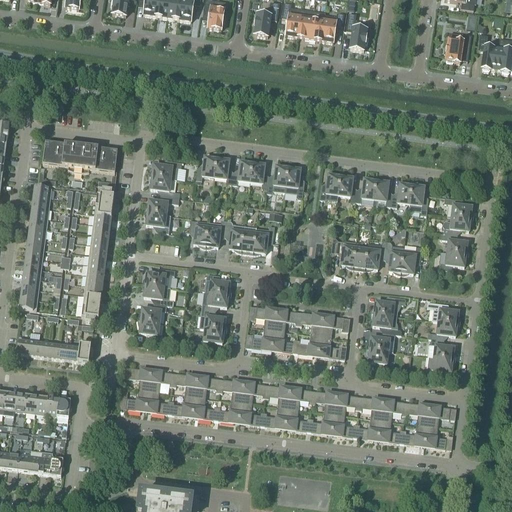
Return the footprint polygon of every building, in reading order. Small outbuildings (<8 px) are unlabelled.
[(38,0),(37,7),(43,8),(43,9),(50,10),(51,0),(38,0)] [(66,0),(65,11),(70,12),(77,13),(78,13),(79,8),(81,6),(82,0),(81,0),(66,0)] [(113,12),(112,18),(113,18),(113,19),(124,20),(125,20),(128,3),(134,4),(134,0),(114,0),(114,5),(111,4),(110,11),(113,12)] [(155,21),(158,0),(139,0),(139,1),(146,2),(143,19),(155,20),(155,21)] [(167,22),(170,0),(158,0),(155,21),(161,22),(161,21),(167,22)] [(181,0),(170,0),(167,22),(172,23),(178,24),(181,0)] [(193,0),(194,0),(193,0),(181,0),(178,24),(190,26),(193,9),(199,10),(200,0),(193,0)] [(476,0),(442,0),(442,2),(444,4),(461,6),(460,13),(473,15),(474,8),(475,8),(476,0)] [(212,3),(205,2),(203,14),(210,15),(207,32),(212,33),(219,34),(221,34),(222,29),(224,27),(225,21),(223,19),(225,6),(212,4),(212,3)] [(255,39),(266,41),(267,41),(270,25),(270,24),(276,25),(279,7),(270,6),(269,15),(258,13),(256,25),(255,25),(254,32),(255,32),(254,39),(255,39)] [(298,42),(302,14),(290,12),(291,8),(286,7),(284,7),(283,10),(281,22),(288,23),(285,40),(297,42),(298,42)] [(303,42),(309,43),(313,15),(302,14),(298,42),(297,42),(303,43),(303,42)] [(324,19),(325,20),(325,17),(313,15),(309,43),(309,45),(314,46),(315,44),(321,45),(320,45),(324,19)] [(336,21),(325,20),(324,19),(320,45),(321,45),(333,47),(335,30),(341,31),(343,18),(337,17),(336,21)] [(367,27),(354,25),(355,19),(348,18),(348,22),(346,35),(352,36),(350,53),(351,53),(351,54),(361,55),(362,55),(363,55),(364,48),(367,49),(368,42),(365,41),(367,27)] [(466,33),(474,34),(476,20),(468,19),(466,33)] [(447,51),(444,51),(443,58),(446,58),(445,65),(446,65),(446,67),(452,68),(453,66),(460,67),(460,64),(467,65),(471,40),(449,37),(447,51)] [(499,48),(486,46),(487,40),(480,39),(478,54),(484,55),(482,73),(482,75),(488,75),(490,74),(490,73),(495,74),(499,48)] [(511,44),(499,43),(499,48),(495,74),(501,75),(502,77),(507,78),(509,77),(511,59),(511,44)] [(0,127),(0,139),(8,140),(9,129),(0,127)] [(45,145),(43,166),(42,168),(68,171),(68,174),(70,175),(72,175),(74,176),(76,176),(78,177),(81,177),(83,177),(85,177),(88,176),(89,173),(114,177),(117,154),(45,145)] [(202,180),(214,181),(217,161),(215,161),(214,161),(212,161),(209,162),(204,161),(203,172),(197,171),(195,184),(201,185),(202,180)] [(225,188),(231,188),(233,176),(227,175),(229,164),(223,163),(222,163),(221,162),(219,161),(218,161),(217,161),(214,181),(226,183),(225,188)] [(150,180),(170,183),(176,184),(177,172),(181,172),(181,166),(165,164),(164,170),(153,168),(152,174),(151,175),(151,176),(150,178),(150,179),(150,180)] [(238,184),(250,186),(252,165),(251,165),(249,165),(248,165),(247,166),(246,166),(240,165),(238,177),(233,176),(231,188),(237,189),(238,184)] [(261,192),(267,193),(268,180),(263,180),(264,169),(259,168),(258,167),(256,166),(255,166),(254,165),(252,165),(250,186),(262,187),(261,192)] [(267,193),(266,197),(271,197),(273,196),(273,195),(284,196),(288,170),(286,170),(285,170),(284,170),(282,170),(281,171),(275,170),(274,181),(268,180),(267,193)] [(288,170),(284,196),(297,198),(296,202),(302,202),(304,185),(299,184),(300,173),(294,172),(293,172),(292,171),(291,170),(289,170),(288,170)] [(40,176),(38,187),(55,189),(55,185),(43,183),(44,176),(40,176)] [(337,204),(338,199),(340,178),(339,178),(337,178),(336,178),(335,179),(333,179),(328,179),(326,190),(321,189),(319,204),(325,204),(325,203),(337,204)] [(349,205),(355,206),(357,194),(351,193),(352,182),(347,181),(344,179),(343,179),(342,179),(340,178),(338,199),(350,200),(349,205)] [(98,189),(114,191),(116,179),(112,179),(111,186),(98,184),(98,189)] [(161,194),(160,200),(179,202),(179,196),(169,195),(170,183),(150,180),(149,182),(150,183),(150,185),(151,188),(150,193),(161,194)] [(361,202),(373,203),(376,183),(375,183),(373,183),(372,183),(369,184),(363,183),(362,194),(357,194),(355,206),(361,207),(361,202)] [(385,210),(391,210),(392,198),(387,197),(388,186),(382,185),(381,185),(380,184),(379,183),(377,183),(376,183),(373,203),(386,205),(385,210)] [(397,206),(409,208),(412,187),(410,187),(409,187),(407,187),(406,188),(405,188),(399,188),(398,199),(392,198),(391,210),(396,211),(397,206)] [(412,187),(409,208),(421,209),(421,214),(426,215),(428,203),(422,202),(424,191),(418,190),(417,189),(416,188),(414,188),(413,188),(412,187)] [(34,190),(33,201),(50,203),(51,192),(34,190)] [(96,198),(94,219),(111,221),(114,200),(111,199),(112,194),(102,193),(101,198),(96,198)] [(145,215),(145,216),(166,219),(167,207),(178,208),(179,202),(160,200),(160,205),(148,204),(148,209),(146,212),(146,213),(145,215)] [(33,201),(32,211),(49,213),(50,203),(33,201)] [(452,208),(451,220),(472,223),(472,222),(472,220),(472,219),(471,217),(471,216),(471,210),(460,209),(461,203),(444,201),(444,207),(452,208)] [(32,211),(30,221),(48,223),(49,213),(32,211)] [(166,219),(145,216),(145,218),(145,219),(145,220),(146,223),(145,229),(157,230),(156,236),(168,237),(169,231),(164,231),(166,219)] [(268,224),(281,225),(282,218),(278,217),(269,216),(268,224)] [(94,219),(92,229),(110,231),(111,221),(94,219)] [(443,232),(443,238),(456,239),(457,234),(468,235),(469,229),(470,228),(470,227),(471,226),(471,225),(472,223),(451,220),(450,225),(445,225),(443,226),(442,230),(443,232)] [(30,221),(29,231),(46,233),(48,223),(30,221)] [(204,252),(205,252),(208,226),(190,224),(189,237),(194,237),(193,248),(198,249),(201,251),(203,251),(204,252)] [(219,240),(225,241),(227,224),(221,224),(220,228),(208,226),(205,252),(207,252),(208,252),(210,252),(212,251),(218,251),(219,240)] [(240,256),(241,256),(244,230),(232,228),(232,227),(231,225),(227,224),(225,241),(230,242),(229,253),(234,254),(236,255),(238,256),(240,256)] [(92,229),(91,239),(108,241),(110,231),(92,229)] [(253,258),(256,232),(256,231),(244,230),(241,256),(253,258)] [(256,232),(253,258),(255,258),(257,258),(258,257),(259,257),(265,257),(267,246),(272,247),(274,231),(269,230),(268,234),(256,232)] [(29,231),(28,241),(45,243),(46,233),(29,231)] [(448,244),(447,256),(467,259),(467,257),(467,256),(467,255),(467,253),(466,252),(467,246),(456,245),(456,239),(443,238),(440,237),(439,243),(448,244)] [(91,239),(90,249),(107,251),(108,241),(91,239)] [(28,241),(27,251),(44,253),(45,243),(28,241)] [(351,272),(353,272),(355,252),(356,246),(344,244),(343,245),(338,245),(335,247),(334,257),(342,258),(340,269),(346,270),(347,270),(349,271),(350,272),(351,272)] [(379,262),(384,263),(386,245),(383,245),(380,248),(380,249),(368,248),(367,253),(365,274),(366,274),(367,274),(369,274),(370,273),(371,273),(377,274),(379,262)] [(399,278),(400,278),(403,253),(404,251),(392,250),(392,249),(390,246),(386,245),(384,263),(389,264),(388,275),(394,276),(395,276),(396,277),(397,278),(399,278)] [(90,249),(89,259),(106,261),(107,251),(90,249)] [(403,253),(400,278),(401,279),(403,278),(404,278),(406,278),(407,277),(413,278),(414,267),(420,268),(422,251),(416,250),(416,254),(403,253)] [(27,251),(25,261),(42,263),(44,253),(27,251)] [(353,272),(365,274),(367,253),(355,252),(353,272)] [(467,259),(447,256),(445,268),(440,268),(439,273),(452,275),(453,269),(464,271),(464,265),(465,264),(466,263),(466,262),(467,260),(467,259)] [(89,259),(87,269),(105,271),(106,261),(89,259)] [(25,261),(24,271),(41,274),(42,263),(25,261)] [(87,269),(86,279),(103,282),(105,271),(87,269)] [(24,271),(23,282),(40,284),(41,274),(24,271)] [(49,277),(57,278),(58,274),(42,272),(41,282),(49,283),(49,277)] [(143,287),(143,288),(164,291),(165,279),(174,280),(175,274),(158,272),(158,277),(147,276),(146,282),(145,283),(144,284),(144,286),(143,287)] [(210,284),(209,296),(229,299),(230,297),(230,296),(229,295),(229,293),(228,292),(229,286),(218,285),(219,279),(206,278),(206,284),(210,284)] [(86,279),(85,289),(102,292),(103,282),(86,279)] [(23,282),(21,291),(39,294),(40,284),(23,282)] [(154,308),(166,309),(172,310),(173,304),(168,304),(170,291),(164,291),(143,288),(143,290),(143,291),(143,293),(144,294),(144,295),(143,301),(154,302),(154,308)] [(85,289),(83,299),(101,302),(102,292),(85,289)] [(21,291),(20,302),(37,304),(39,294),(21,291)] [(203,308),(202,314),(214,315),(215,310),(226,311),(227,305),(228,304),(228,303),(229,302),(229,300),(229,299),(209,296),(207,309),(203,308)] [(101,302),(83,299),(81,320),(86,321),(85,326),(95,327),(96,322),(98,322),(101,302)] [(371,317),(370,317),(396,320),(397,315),(398,313),(399,311),(399,310),(400,308),(403,309),(405,307),(406,303),(387,300),(386,306),(375,305),(375,309),(373,310),(373,311),(372,313),(371,314),(371,315),(371,317)] [(37,304),(20,302),(19,312),(36,314),(37,304)] [(432,325),(438,325),(460,328),(460,327),(460,325),(459,324),(459,323),(459,321),(458,320),(458,319),(458,315),(447,314),(448,308),(427,306),(426,312),(433,313),(432,325)] [(139,323),(138,324),(159,326),(161,314),(166,315),(166,309),(154,308),(153,313),(142,312),(141,318),(140,319),(140,320),(139,321),(139,323)] [(264,323),(263,332),(274,334),(277,313),(256,310),(250,310),(248,323),(255,324),(255,322),(264,323)] [(277,313),(274,334),(284,335),(286,325),(295,327),(296,316),(277,313)] [(200,331),(204,332),(225,335),(225,333),(225,332),(225,330),(224,329),(224,328),(225,322),(214,321),(214,315),(202,314),(200,331)] [(310,338),(320,339),(322,319),(296,316),(295,327),(295,329),(301,330),(301,327),(311,329),(310,338)] [(382,337),(395,338),(401,339),(402,335),(400,333),(397,332),(397,331),(397,329),(396,327),(396,326),(396,320),(370,317),(370,318),(370,319),(371,321),(371,322),(371,324),(372,325),(372,326),(372,330),(383,331),(382,337)] [(322,319),(320,339),(331,341),(332,331),(342,332),(341,335),(348,336),(349,323),(344,322),(322,319)] [(159,326),(138,324),(138,325),(138,327),(139,328),(139,330),(139,331),(139,337),(150,338),(149,343),(162,345),(162,339),(158,339),(159,326)] [(427,342),(431,343),(443,344),(444,339),(455,340),(456,336),(457,335),(457,334),(458,333),(459,331),(459,330),(460,328),(438,325),(436,338),(427,336),(427,342)] [(225,335),(204,332),(203,344),(194,343),(193,349),(210,351),(211,345),(222,347),(222,341),(223,340),(224,339),(224,337),(225,336),(225,335)] [(245,351),(272,354),(274,334),(263,332),(262,342),(253,341),(253,339),(247,338),(245,351)] [(272,354),(291,357),(292,346),(283,345),(284,335),(274,334),(272,354)] [(366,352),(366,353),(388,355),(393,356),(395,338),(382,337),(382,342),(371,341),(370,345),(369,346),(368,347),(367,348),(367,350),(366,351),(366,352)] [(291,357),(317,360),(320,339),(310,338),(309,348),(299,347),(299,344),(293,344),(293,346),(292,346),(291,357)] [(320,339),(317,360),(338,363),(344,364),(346,350),(340,350),(339,352),(330,351),(331,341),(320,339)] [(17,358),(27,359),(29,342),(19,341),(17,358)] [(27,359),(37,360),(39,343),(29,342),(27,359)] [(37,360),(47,362),(50,345),(39,343),(37,360)] [(435,349),(433,361),(455,364),(455,363),(455,361),(455,360),(455,359),(454,357),(454,356),(453,355),(454,351),(442,350),(443,344),(431,343),(430,349),(435,349)] [(47,362),(58,363),(60,346),(50,345),(47,362)] [(58,363),(68,364),(70,347),(60,346),(58,363)] [(77,366),(80,348),(70,347),(68,364),(77,365),(77,366)] [(80,348),(77,366),(88,368),(90,352),(91,350),(80,348)] [(388,355),(366,353),(366,354),(366,355),(366,357),(366,358),(367,359),(368,361),(367,365),(379,367),(378,372),(390,374),(391,368),(386,367),(388,355)] [(455,364),(433,361),(428,360),(426,373),(423,372),(422,378),(439,380),(439,374),(450,376),(451,372),(452,371),(453,370),(454,368),(454,367),(455,366),(455,364)] [(148,395),(151,374),(130,371),(129,382),(139,384),(138,393),(148,395)] [(170,388),(171,377),(151,374),(148,395),(159,396),(160,386),(170,388)] [(195,401),(197,380),(177,377),(176,378),(172,377),(171,377),(170,388),(169,390),(176,391),(176,388),(185,390),(184,399),(195,401)] [(216,393),(217,382),(197,380),(195,401),(205,402),(206,392),(216,393)] [(241,406),(244,386),(223,383),(223,384),(218,383),(218,382),(217,382),(216,393),(216,396),(222,397),(222,394),(232,395),(231,405),(241,406)] [(262,399),(264,388),(244,386),(241,406),(252,408),(253,398),(262,399)] [(287,412),(290,392),(269,389),(269,390),(264,389),(264,388),(262,399),(262,402),(268,403),(269,400),(278,401),(277,411),(287,412)] [(309,405),(310,394),(290,392),(287,412),(298,414),(299,404),(309,405)] [(125,413),(146,415),(148,395),(138,393),(137,403),(127,402),(125,413)] [(323,417),(334,418),(337,397),(316,395),(311,395),(311,394),(310,394),(309,405),(308,408),(315,408),(315,406),(325,407),(323,417)] [(146,415),(166,418),(167,407),(158,406),(159,396),(148,395),(146,415)] [(13,419),(14,414),(16,397),(6,396),(3,418),(13,419)] [(14,414),(25,416),(27,399),(16,397),(14,414)] [(337,397),(334,418),(344,419),(346,410),(355,411),(357,400),(337,397)] [(25,416),(36,417),(38,400),(27,399),(25,416)] [(192,421),(195,401),(184,399),(183,409),(173,408),(174,405),(167,404),(167,407),(166,418),(166,417),(171,418),(171,419),(192,421)] [(36,417),(46,419),(49,401),(48,401),(38,400),(36,417)] [(370,423),(380,424),(383,403),(362,401),(357,401),(357,400),(355,411),(355,413),(361,414),(361,412),(371,413),(370,423)] [(46,419),(57,420),(59,402),(49,401),(46,419)] [(192,421),(212,424),(214,413),(204,412),(205,402),(195,401),(192,421)] [(59,402),(57,420),(56,425),(67,426),(70,403),(59,402)] [(380,424),(391,425),(392,416),(402,417),(403,406),(383,403),(380,424)] [(238,427),(241,406),(231,405),(229,415),(220,414),(220,411),(214,410),(214,413),(212,424),(213,424),(213,423),(218,424),(218,425),(238,427)] [(238,427),(259,430),(260,419),(250,417),(252,408),(241,406),(238,427)] [(416,428),(427,430),(429,409),(409,406),(409,407),(404,406),(403,406),(402,417),(401,419),(408,420),(408,418),(417,419),(416,428)] [(429,409),(427,430),(437,431),(438,421),(448,423),(450,412),(429,409)] [(285,433),(287,412),(277,411),(276,421),(266,419),(267,417),(260,416),(260,419),(259,430),(259,429),(264,430),(285,433)] [(285,433),(305,436),(306,424),(297,423),(298,414),(287,412),(285,433)] [(331,439),(334,418),(323,417),(322,426),(313,425),(313,423),(307,422),(306,424),(305,436),(306,435),(311,436),(310,436),(331,439)] [(331,439),(351,441),(353,430),(343,429),(344,419),(334,418),(331,439)] [(378,445),(380,424),(370,423),(369,432),(359,431),(359,429),(353,428),(353,430),(351,441),(352,441),(357,441),(357,442),(378,445)] [(378,445),(398,447),(399,436),(390,435),(391,425),(380,424),(378,445)] [(403,448),(424,451),(427,430),(416,428),(415,438),(405,437),(406,434),(399,434),(399,436),(398,447),(403,447),(403,448)] [(427,430),(424,451),(445,453),(446,442),(436,441),(437,431),(427,430)] [(0,472),(7,473),(9,456),(0,455),(0,472)] [(39,478),(49,479),(52,462),(52,457),(42,455),(41,460),(39,478)] [(7,473),(17,475),(20,457),(9,456),(7,473)] [(17,475),(28,476),(30,459),(20,457),(17,475)] [(38,478),(39,478),(41,460),(30,459),(28,476),(38,477),(38,478)] [(52,462),(49,479),(61,481),(63,463),(52,462)] [(143,511),(190,511),(191,503),(170,500),(170,503),(166,503),(167,500),(140,497),(140,499),(139,508),(144,509),(143,511)]
